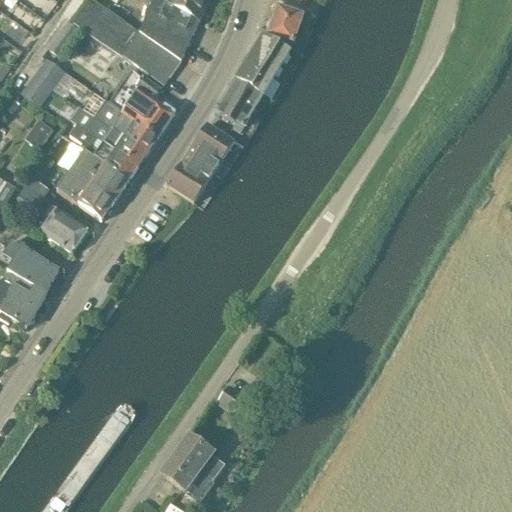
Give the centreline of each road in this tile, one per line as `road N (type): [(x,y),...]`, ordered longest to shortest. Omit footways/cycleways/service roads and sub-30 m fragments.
road 1 (unclassified): [(128,511),(414,81),(444,0)]
road 2 (secondary): [(0,407),(200,110),(240,41),(251,0)]
